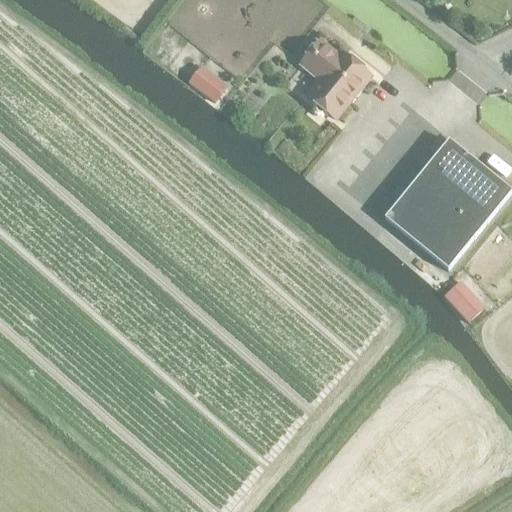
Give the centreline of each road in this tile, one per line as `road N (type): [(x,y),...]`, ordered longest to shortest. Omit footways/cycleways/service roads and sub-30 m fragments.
road 1 (track): [(256,511),(390,332)]
road 2 (unclassified): [(511,86),(403,0)]
